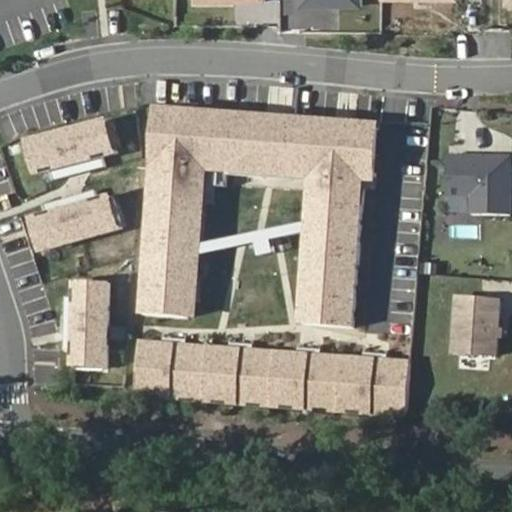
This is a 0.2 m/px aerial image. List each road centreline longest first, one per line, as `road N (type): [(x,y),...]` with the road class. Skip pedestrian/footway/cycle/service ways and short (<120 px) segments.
road 1 (residential): [(511,79),(143,59),(0,96)]
road 2 (unclassified): [(11,437),(511,476)]
road 3 (residential): [(0,303),(11,437)]
